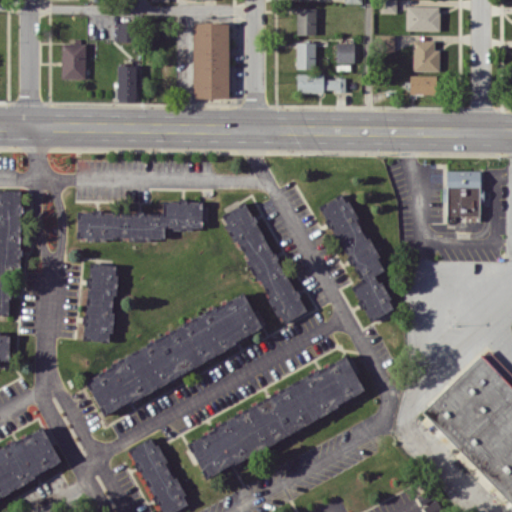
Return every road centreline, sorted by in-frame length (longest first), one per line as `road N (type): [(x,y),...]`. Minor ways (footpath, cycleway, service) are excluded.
road 1 (residential): [(347,315),(94,461)]
road 2 (residential): [(52,271),(45,379),(124,511)]
road 3 (tertiary): [(255,128),(511,131)]
road 4 (tertiary): [(0,125),(255,128)]
road 5 (residential): [(238,128),(347,315)]
road 6 (residential): [(222,511),(385,421)]
road 7 (residential): [(480,0),(481,131)]
road 8 (residential): [(255,0),(255,128)]
